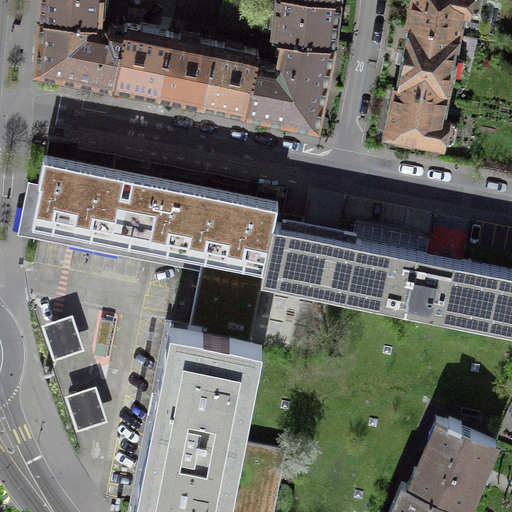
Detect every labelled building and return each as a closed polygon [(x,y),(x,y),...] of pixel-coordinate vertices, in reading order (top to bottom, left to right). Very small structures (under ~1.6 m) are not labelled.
[(41,0),(40,8),(40,14),(100,19),(101,0),(41,0)] [(277,5),(273,33),(334,40),(334,34),(338,0),(275,0),(275,4),(277,5)] [(412,0),(408,24),(458,34),(462,12),(468,13),(468,10),(476,12),(479,9),(480,0),(412,0)] [(98,21),(100,19),(40,14),(38,42),(36,67),(107,81),(113,82),(125,22),(124,22),(124,23),(123,24),(122,28),(112,25),(111,25),(110,25),(109,25),(108,26),(107,27),(106,28),(106,29),(88,26),(89,20),(98,21)] [(126,22),(125,22),(113,82),(115,83),(115,82),(151,89),(157,90),(169,31),(126,22)] [(453,56),(458,34),(408,24),(402,55),(396,85),(446,95),(450,73),(453,74),(453,73),(460,74),(463,58),(456,57),(453,56)] [(213,40),(169,31),(157,90),(164,91),(202,99),(213,40)] [(324,89),(334,40),(273,33),(273,35),(283,36),(278,59),(275,63),(257,59),(259,51),(259,50),(258,50),(258,49),(257,49),(245,109),(317,123),(324,89)] [(257,48),(213,40),(202,99),(208,100),(244,107),(243,108),(245,109),(257,49),(257,48)] [(441,117),(446,95),(396,85),(386,133),(406,137),(441,144),(442,141),(450,143),(453,141),(456,126),(453,123),(446,121),(447,118),(441,117)] [(118,257),(212,275),(213,270),(221,271),(223,260),(263,268),(273,221),(278,199),(43,152),(38,181),(26,179),(15,236),(118,257)] [(273,221),(263,268),(261,279),(511,329),(511,267),(447,255),(355,237),(356,233),(356,230),(319,223),(283,215),(281,222),(273,221)] [(261,279),(263,268),(223,260),(221,271),(213,270),(212,275),(201,331),(177,326),(168,375),(158,423),(242,440),(261,343),(251,341),(251,337),(249,337),(261,279)] [(73,312),(44,321),(55,355),(84,345),(73,312)] [(112,319),(100,317),(98,330),(95,342),(107,345),(112,319)] [(98,383),(68,392),(79,426),(108,416),(98,383)] [(440,415),(411,483),(466,507),(477,480),(481,482),(484,475),(487,468),(483,466),(494,440),(495,440),(496,439),(460,423),(461,421),(449,415),(447,418),(444,417),(440,415)] [(242,440),(158,423),(148,474),(140,511),(271,511),(284,450),(285,450),(285,448),(242,440)] [(463,511),(465,508),(466,509),(466,507),(411,483),(408,482),(395,511),(463,511)]
